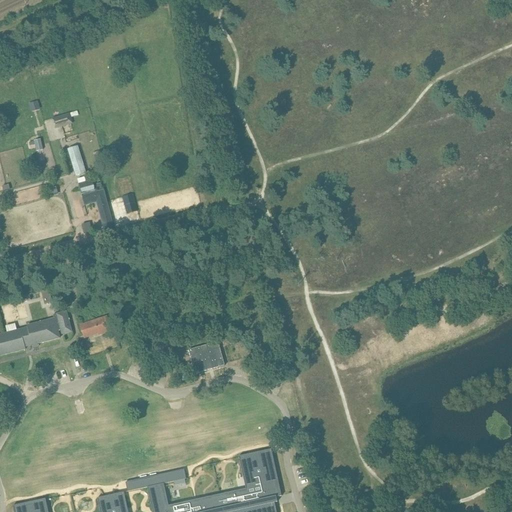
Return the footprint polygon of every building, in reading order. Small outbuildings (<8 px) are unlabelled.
[(70,114),(57,118),(59,127),(73,123),(70,114)] [(41,140),(29,143),(30,147),(36,145),(37,152),(43,151),(41,141),(41,140)] [(78,147),(68,150),(75,172),(85,170),(78,147)] [(86,182),(79,184),(82,194),(95,191),(94,185),(92,181),(86,182)] [(135,221),(140,220),(132,186),(121,188),(124,201),(130,199),(135,221)] [(104,190),(82,196),(84,203),(99,199),(104,218),(101,219),(103,225),(112,222),(104,190)] [(28,290),(18,293),(21,303),(31,300),(28,290)] [(0,355),(26,349),(25,347),(32,346),(33,348),(38,347),(37,344),(60,338),(58,331),(61,330),(62,334),(72,332),(66,312),(57,314),(53,315),(54,319),(27,326),(27,328),(16,331),(7,333),(0,334),(0,355)] [(107,317),(81,326),(84,338),(101,333),(101,334),(111,330),(107,317)] [(218,342),(188,350),(195,374),(224,366),(218,342)] [(36,408),(38,417),(50,414),(47,405),(36,408)] [(45,499),(13,506),(13,511),(276,511),(274,502),(273,502),(272,499),(282,496),(271,449),(239,457),(243,478),(249,477),(252,488),(246,489),(247,495),(232,498),(231,492),(200,499),(202,505),(183,509),(182,503),(174,505),(173,505),(168,506),(166,496),(164,484),(147,488),(150,503),(151,511),(127,511),(123,493),(121,493),(99,498),(97,498),(97,500),(100,511),(48,511),(46,503),(45,499)] [(128,482),(126,483),(126,484),(128,492),(132,491),(147,488),(164,484),(185,479),(186,479),(184,470),(178,471),(128,482)]
